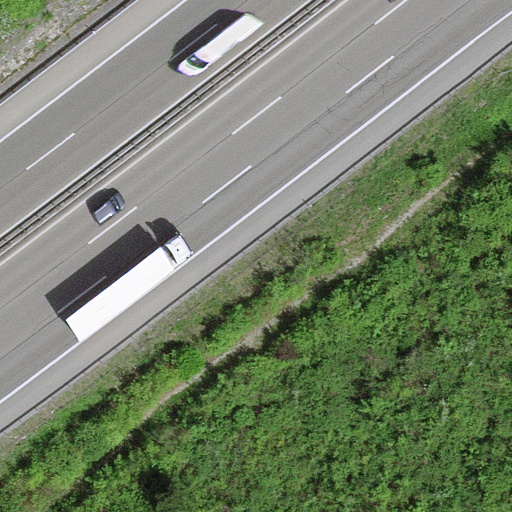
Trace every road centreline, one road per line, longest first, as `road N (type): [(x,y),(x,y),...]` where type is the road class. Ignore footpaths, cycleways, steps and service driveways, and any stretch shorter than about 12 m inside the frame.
road 1 (track): [(511,136),(41,511)]
road 2 (motorway): [(0,332),(435,0)]
road 3 (motorway): [(247,0),(0,188)]
